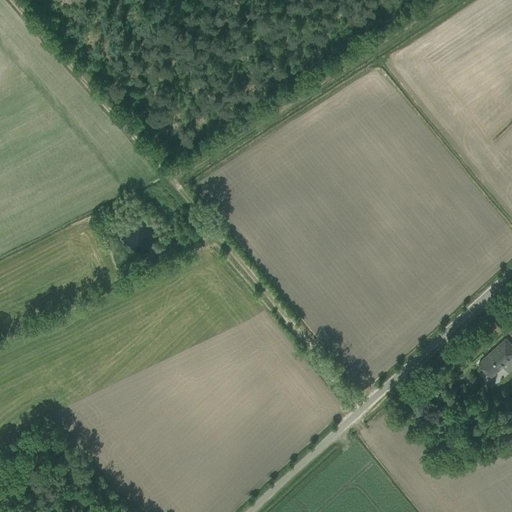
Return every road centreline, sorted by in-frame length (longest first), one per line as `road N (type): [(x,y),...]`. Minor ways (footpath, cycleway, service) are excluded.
road 1 (unclassified): [(247,511),(511,270)]
road 2 (track): [(170,178),(437,0)]
road 3 (track): [(362,407),(170,178)]
road 4 (track): [(170,178),(14,0)]
